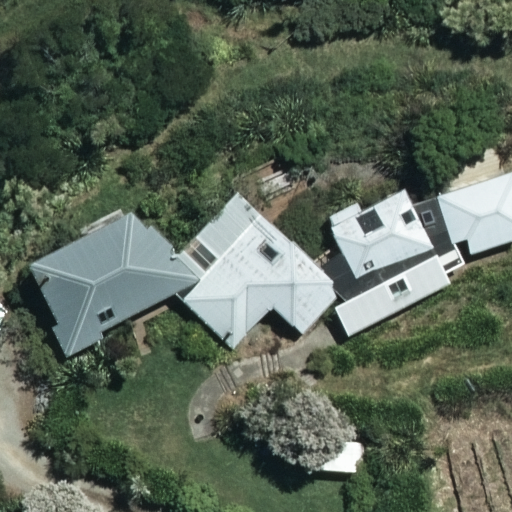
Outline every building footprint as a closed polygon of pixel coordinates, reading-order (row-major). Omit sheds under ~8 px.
[(511,244),(511,181),(439,207),(458,263),(511,244)] [(436,250),(410,194),(329,231),(355,288),(436,250)] [(199,291),(179,309),(240,360),(270,318),(304,345),(344,295),(237,199),(172,265),(199,291)] [(199,291),(172,265),(160,237),(143,244),(137,230),(25,278),(60,360),(168,314),(164,306),(171,303),(179,309),(199,291)] [(454,285),(439,259),(335,315),(349,342),(454,285)]
